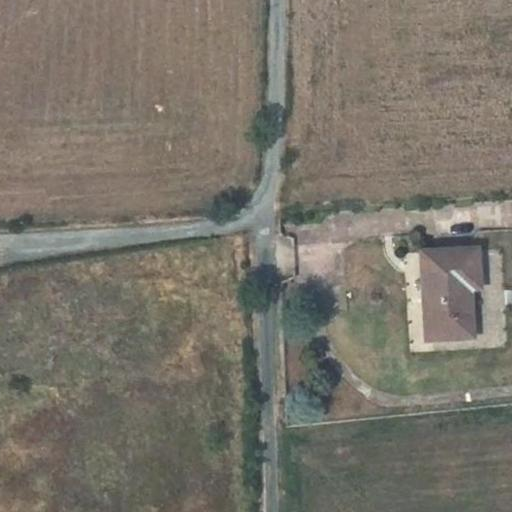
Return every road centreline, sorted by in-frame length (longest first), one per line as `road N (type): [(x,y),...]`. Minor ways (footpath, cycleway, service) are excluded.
road 1 (unclassified): [(266,511),(264,197)]
road 2 (unclassified): [(0,214),(264,197)]
road 3 (unclassified): [(264,197),(268,0)]
